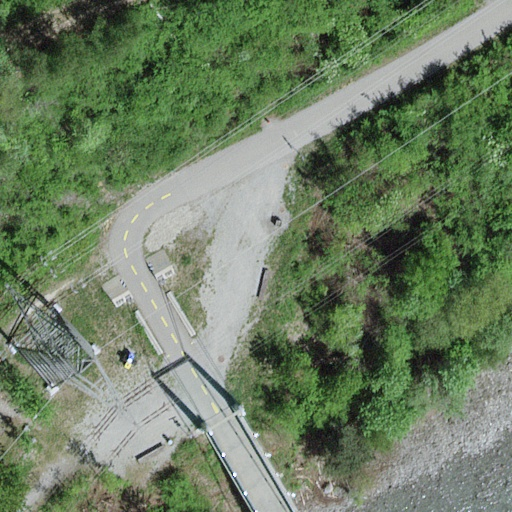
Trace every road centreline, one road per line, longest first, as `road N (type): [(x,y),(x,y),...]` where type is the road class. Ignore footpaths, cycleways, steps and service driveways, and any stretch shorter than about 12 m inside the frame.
road 1 (track): [(188,365),(122,247),(132,217),(350,105),(511,5)]
road 2 (track): [(78,439),(188,365)]
